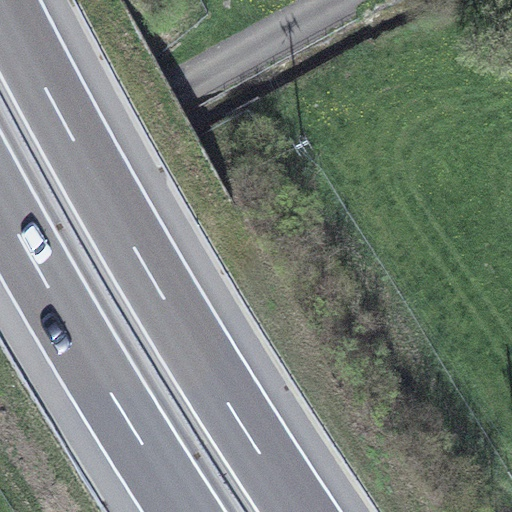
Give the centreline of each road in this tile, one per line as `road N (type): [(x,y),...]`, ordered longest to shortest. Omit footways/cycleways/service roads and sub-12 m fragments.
road 1 (motorway): [(299,511),(112,213),(0,1)]
road 2 (motorway): [(0,200),(186,511)]
